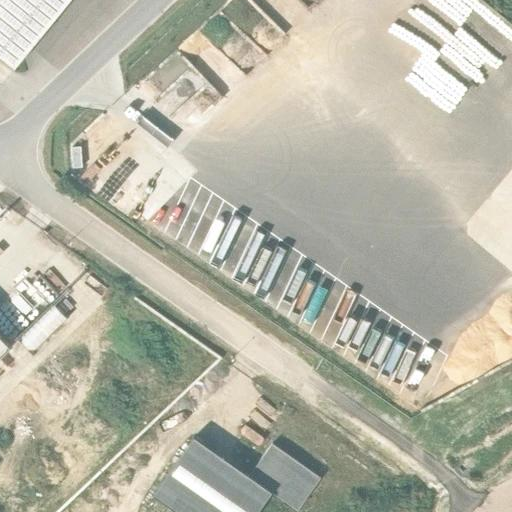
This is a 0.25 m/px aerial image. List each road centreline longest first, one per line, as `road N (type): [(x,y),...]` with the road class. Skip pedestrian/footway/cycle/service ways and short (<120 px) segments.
road 1 (unclassified): [(0,167),(298,374)]
road 2 (unclassified): [(0,150),(158,0)]
